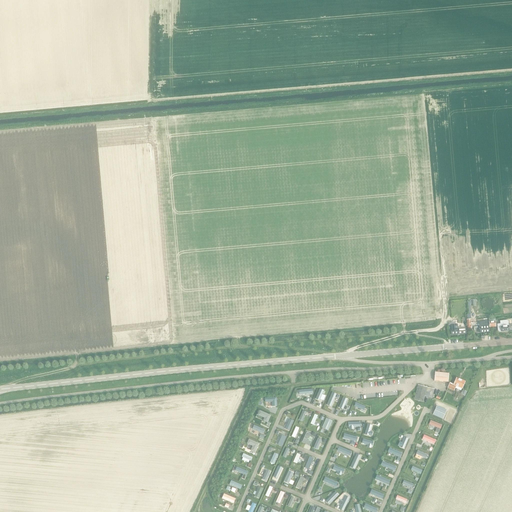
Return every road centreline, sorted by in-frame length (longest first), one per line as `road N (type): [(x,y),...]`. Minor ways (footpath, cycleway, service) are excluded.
road 1 (secondary): [(0,389),(346,355)]
road 2 (secondary): [(346,355),(511,341)]
